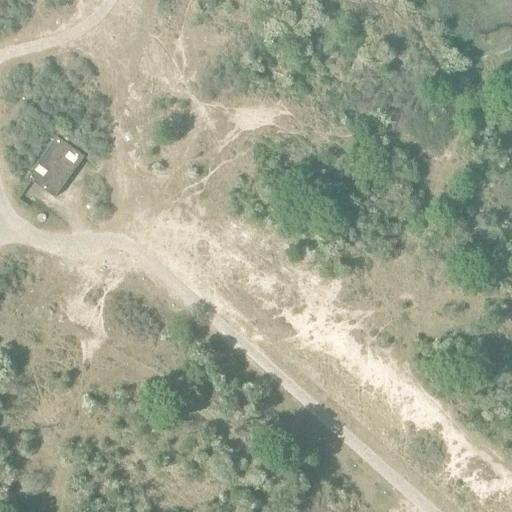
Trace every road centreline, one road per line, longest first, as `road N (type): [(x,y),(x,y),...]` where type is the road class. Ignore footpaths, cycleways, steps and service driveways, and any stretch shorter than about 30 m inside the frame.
road 1 (track): [(430,511),(142,263),(111,244),(2,234)]
road 2 (track): [(0,55),(59,39),(109,0)]
